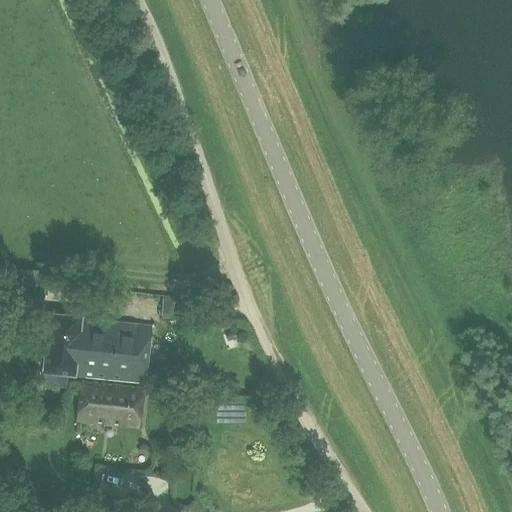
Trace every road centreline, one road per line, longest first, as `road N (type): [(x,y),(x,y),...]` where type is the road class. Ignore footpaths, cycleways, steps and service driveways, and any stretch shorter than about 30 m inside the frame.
road 1 (unclassified): [(133,0),(241,291),(300,418),(362,511)]
road 2 (tertiary): [(433,511),(210,0)]
